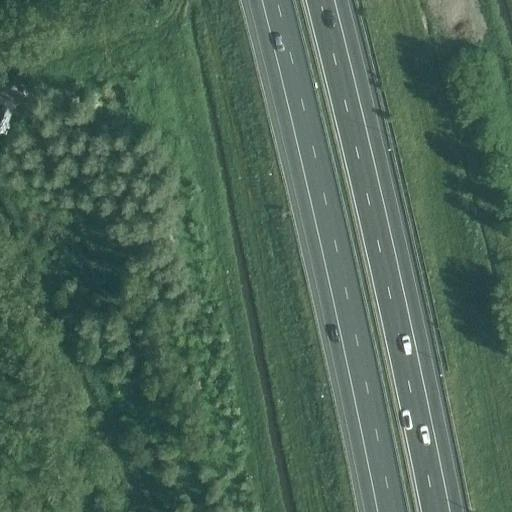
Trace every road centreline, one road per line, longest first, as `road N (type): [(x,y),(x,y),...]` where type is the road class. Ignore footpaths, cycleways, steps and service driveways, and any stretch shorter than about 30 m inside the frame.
road 1 (motorway): [(441,511),(325,0)]
road 2 (motorway): [(268,0),(382,511)]
road 3 (track): [(0,74),(164,23)]
road 4 (track): [(164,23),(203,177)]
